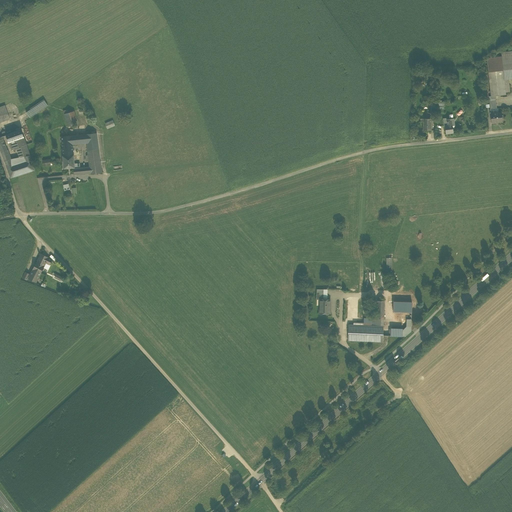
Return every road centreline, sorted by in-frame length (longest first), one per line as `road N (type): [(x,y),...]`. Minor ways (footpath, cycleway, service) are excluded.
road 1 (unclassified): [(511,132),(382,147),(164,211),(20,215)]
road 2 (unclassified): [(260,480),(20,215)]
road 3 (primary): [(260,480),(511,255)]
